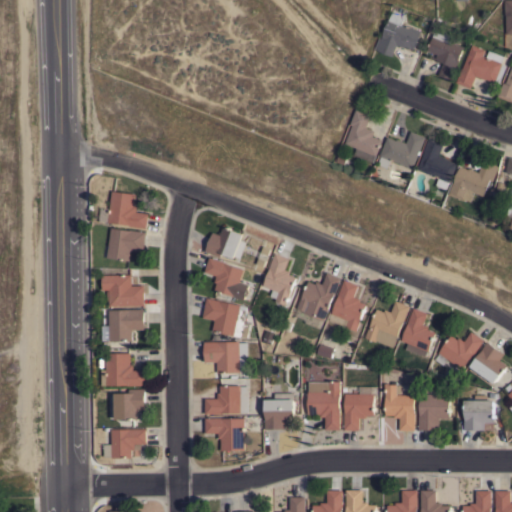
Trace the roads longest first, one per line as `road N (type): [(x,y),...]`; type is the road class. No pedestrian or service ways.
road 1 (secondary): [(62,511),(55,0)]
road 2 (residential): [(56,152),(132,164),(511,317)]
road 3 (residential): [(62,485),(175,485),(304,462),(511,459)]
road 4 (residential): [(176,511),(176,227),(184,188)]
road 5 (residential): [(511,135),(380,83)]
